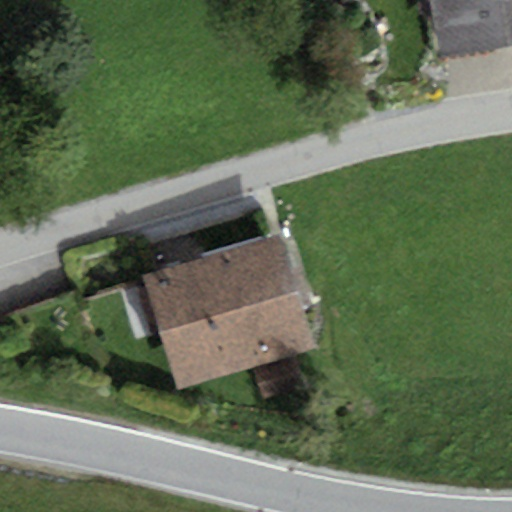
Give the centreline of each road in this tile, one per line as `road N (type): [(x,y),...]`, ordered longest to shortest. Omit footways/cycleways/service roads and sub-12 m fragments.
road 1 (track): [(0,255),(350,157),(511,121)]
road 2 (tertiary): [(388,511),(0,430)]
